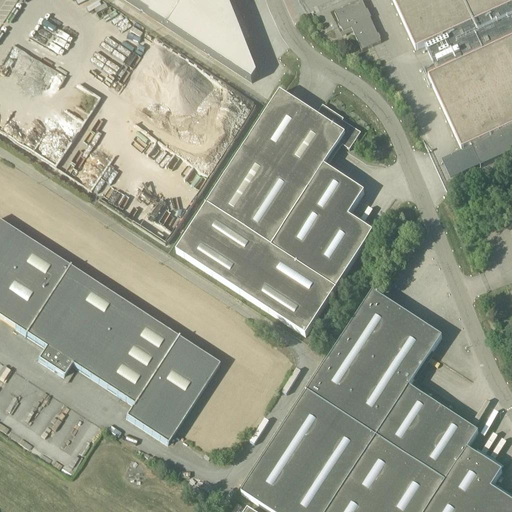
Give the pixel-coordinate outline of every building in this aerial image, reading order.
[(227,0),(123,0),(252,84),(257,75),(227,0)] [(358,3),(335,14),(339,24),(338,25),(340,29),(342,29),(343,33),(348,31),(350,35),(353,33),(362,52),(381,43),(380,41),(381,39),(379,36),(378,36),(361,0),(360,0),(357,2),(358,3)] [(511,0),(392,0),(416,51),(425,47),(434,66),(430,68),(430,67),(424,69),(428,79),(429,78),(462,151),(471,147),(481,169),(511,154),(511,0)] [(280,94),(176,254),(306,338),(373,235),(349,219),(364,195),(324,169),(340,145),(342,147),(350,152),(361,135),(339,120),(340,118),(336,116),(335,115),(328,111),(327,110),(323,108),(322,109),(316,118),(280,94)] [(0,224),(0,320),(46,351),(38,363),(64,380),(72,368),(134,408),(126,420),(168,447),(219,368),(178,341),(179,340),(178,339),(177,341),(70,270),(71,269),(70,269),(69,270),(0,224)] [(442,340),(382,300),(373,294),(241,496),(266,511),(511,511),(511,504),(491,491),(502,474),(468,452),(479,435),(409,390),(442,340)]
